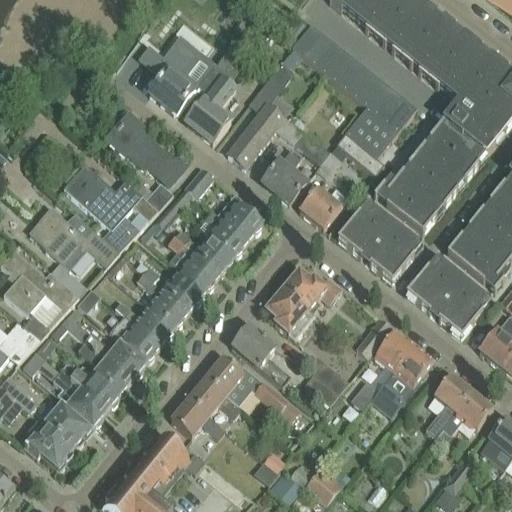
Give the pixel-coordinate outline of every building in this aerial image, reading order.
[(493,148),(497,143),(511,125),(511,83),(506,79),(479,57),(453,36),(426,15),(407,0),(334,0),(329,7),(341,16),(341,15),(342,15),(340,13),(344,9),(370,30),(397,51),(423,73),(450,94),(476,116),(490,127),(487,132),(471,119),(471,120),(470,121),(472,123),(470,126),(466,131),(456,123),(451,129),(428,158),(407,185),(386,212),(419,238),(422,240),(443,214),(465,187),(488,158),(496,149),(495,148),(494,149),(493,148)] [(288,29),(294,22),(279,10),(274,18),(288,29)] [(297,48),(310,31),(298,21),(284,38),(297,48)] [(311,30),(310,31),(297,48),(292,54),(303,63),(322,39),(311,30)] [(334,48),(322,39),(303,63),(315,72),(334,48)] [(149,54),(140,66),(162,83),(149,100),(176,121),(199,92),(200,91),(184,79),(199,59),(193,54),(180,44),(180,45),(164,64),(149,52),(148,53),(149,54)] [(346,57),(334,48),(315,72),(327,82),(346,57)] [(186,128),(213,149),(231,127),(218,116),(236,94),(223,84),(239,63),(228,55),(202,88),(200,91),(199,92),(209,100),(204,106),(186,128)] [(358,67),(346,57),(327,82),(338,91),(358,67)] [(369,76),(358,67),(338,91),(350,101),(369,76)] [(269,111),(294,79),(281,70),(256,101),(268,110),(269,111)] [(381,86),(369,76),(350,101),(362,110),(381,86)] [(393,95),(381,86),(362,110),(367,113),(374,119),(393,95)] [(386,128),(404,104),(393,95),(374,119),(386,128)] [(416,114),(404,104),(386,128),(397,137),(416,114)] [(285,124),(269,111),(268,110),(259,120),(240,145),(228,161),(245,175),(258,159),(275,136),(280,140),(290,128),(288,126),(285,124)] [(386,128),(374,119),(367,113),(367,114),(344,141),(337,151),(373,181),(374,182),(375,182),(384,171),(376,164),(380,159),(392,144),(397,137),(386,128)] [(185,171),(185,170),(126,118),(125,119),(126,120),(112,138),(113,139),(95,160),(96,162),(108,148),(124,163),(127,161),(144,177),(150,172),(154,176),(169,189),(185,171)] [(305,139),(300,135),(290,128),(280,140),(295,151),(305,139)] [(305,158),(314,146),(305,139),(295,151),(305,158)] [(290,210),(302,194),(306,189),(291,176),(301,163),(291,155),(280,169),(279,168),(263,189),(290,210)] [(333,178),(341,168),(330,159),(321,170),(316,177),(327,185),(333,178)] [(140,236),(124,222),(132,213),(148,228),(158,217),(133,195),(124,187),(115,198),(85,171),(64,195),(110,236),(103,244),(120,258),(140,236)] [(201,176),(189,191),(185,195),(197,204),(213,185),(201,176)] [(511,178),(491,205),(470,232),(447,260),(450,263),(484,289),(485,288),(506,261),(511,253),(511,178)] [(133,195),(158,217),(173,200),(161,188),(153,197),(141,186),(133,195)] [(299,217),(324,236),(342,213),(341,213),(348,204),(336,194),(329,203),(317,194),(299,217)] [(217,223),(249,248),(255,240),(257,240),(261,236),(261,234),(263,231),(247,217),(249,214),(235,202),(222,217),(217,223)] [(187,212),(185,210),(178,204),(171,212),(180,219),(187,212)] [(368,207),(349,230),(338,245),(361,263),(374,246),(379,250),(395,228),(368,207)] [(180,219),(171,212),(156,228),(164,236),(180,219)] [(85,244),(66,227),(51,214),(30,239),(45,252),(47,254),(45,256),(47,258),(48,258),(63,272),(64,271),(70,276),(87,255),(107,273),(120,258),(103,244),(93,235),(85,244)] [(207,243),(235,265),(236,264),(238,263),(242,259),(242,257),(249,248),(217,223),(211,218),(204,227),(214,235),(207,243)] [(392,289),(423,250),(395,228),(379,250),(383,253),(369,270),(392,289)] [(191,245),(181,236),(180,237),(174,244),(185,253),(191,245)] [(233,267),(235,265),(207,243),(200,252),(193,260),(221,282),(227,274),(229,274),(233,270),(233,267)] [(168,250),(167,251),(176,259),(169,268),(179,277),(177,280),(204,302),(206,299),(208,297),(210,297),(214,292),(214,290),(221,282),(193,260),(185,253),(174,244),(168,250)] [(50,278),(46,283),(14,256),(2,270),(18,284),(22,281),(64,320),(80,303),(79,303),(81,301),(67,289),(53,277),(51,279),(50,278)] [(465,283),(437,261),(406,300),(430,318),(443,301),(447,305),(465,283)] [(120,274),(126,267),(122,263),(116,270),(120,274)] [(143,280),(154,289),(160,282),(150,273),(143,280)] [(297,275),(280,294),(307,317),(321,302),(330,310),(342,295),(329,284),(323,291),(313,283),(311,286),(297,275)] [(146,298),(156,306),(149,314),(175,336),(177,335),(179,334),(183,330),(183,328),(189,320),(162,297),(154,289),(143,280),(137,287),(147,296),(146,298)] [(202,305),(204,302),(177,280),(162,297),(189,320),(196,311),(198,311),(202,307),(202,305)] [(42,344),(64,320),(22,281),(18,284),(5,300),(20,313),(19,314),(27,322),(28,321),(31,323),(25,330),(42,344)] [(461,343),(492,305),(465,283),(447,305),(452,308),(438,325),(461,343)] [(81,301),(85,296),(76,288),(74,286),(71,284),(67,289),(81,301)] [(307,317),(280,294),(263,315),(277,326),(275,329),(294,345),(314,322),(307,317)] [(511,320),(511,294),(499,310),(511,320)] [(86,320),(91,314),(82,306),(77,312),(86,320)] [(115,315),(125,323),(131,315),(121,307),(115,315)] [(131,358),(120,348),(118,351),(111,358),(91,342),(75,329),(83,320),(75,314),(61,329),(68,335),(85,349),(133,387),(144,373),(146,370),(131,358)] [(135,331),(161,353),(168,345),(170,345),(173,341),(173,338),(175,336),(149,314),(135,331)] [(497,334),(496,335),(479,357),(502,376),(511,363),(511,324),(509,322),(499,336),(497,334)] [(161,353),(135,331),(126,324),(121,331),(129,338),(120,348),(131,358),(146,370),(148,368),(151,368),(154,363),(154,361),(161,353)] [(368,364),(380,350),(392,334),(380,324),(355,354),(368,364)] [(42,344),(25,330),(23,331),(18,327),(7,340),(0,334),(0,373),(14,355),(25,364),(42,344)] [(68,335),(61,329),(51,340),(58,346),(68,335)] [(232,353),(283,393),(281,395),(285,399),(291,391),(287,388),(291,384),(267,365),(276,355),(249,332),(232,353)] [(394,378),(415,352),(395,337),(375,363),(394,378)] [(49,343),(36,358),(44,364),(43,363),(55,349),(49,343)] [(120,402),(133,387),(85,349),(78,358),(89,368),(98,374),(93,379),(120,402)] [(433,369),(434,367),(415,352),(394,378),(380,395),(393,405),(395,407),(404,397),(409,390),(413,393),(421,383),(433,369)] [(23,372),(31,380),(44,364),(36,358),(23,372)] [(306,374),(314,380),(314,379),(340,399),(349,389),(316,362),(306,374)] [(511,363),(502,376),(511,383),(511,363)] [(239,378),(238,377),(223,364),(205,385),(238,413),(251,398),(262,406),(279,420),(291,429),(300,417),(289,408),(288,409),(247,376),(243,373),(239,378)] [(67,371),(61,378),(108,417),(120,402),(93,379),(85,373),(79,381),(67,371)] [(94,433),(108,417),(61,378),(53,387),(63,395),(57,402),(64,407),(63,409),(93,434),(94,433)] [(304,391),(330,412),(340,399),(314,379),(314,380),(304,391)] [(0,390),(0,393),(30,418),(36,410),(27,402),(30,399),(9,381),(0,390)] [(434,403),(446,412),(439,421),(438,420),(425,436),(436,444),(443,436),(472,398),(451,381),(434,403)] [(205,385),(188,406),(209,423),(217,413),(233,425),(242,415),(205,385)] [(364,416),(373,404),(379,397),(367,387),(352,406),(364,416)] [(2,420),(14,406),(0,393),(0,422),(2,420)] [(493,415),(472,398),(443,436),(450,441),(463,426),(476,436),(493,415)] [(192,444),(209,423),(188,406),(171,427),(186,440),(192,444)] [(50,413),(39,426),(44,430),(74,454),(84,442),(85,443),(86,442),(90,436),(91,437),(93,434),(63,409),(56,417),(50,413)] [(481,456),(490,464),(504,475),(511,464),(511,429),(506,425),(481,456)] [(216,428),(209,436),(218,444),(225,436),(216,428)] [(64,467),(74,454),(44,430),(36,439),(31,436),(21,448),(26,452),(24,454),(26,455),(37,465),(40,462),(58,476),(59,475),(58,474),(63,469),(64,469),(65,468),(64,467)] [(164,511),(161,510),(156,506),(178,479),(180,481),(181,479),(179,478),(184,472),(195,480),(205,468),(194,459),(189,466),(182,460),(183,460),(168,447),(167,448),(161,443),(156,450),(154,451),(156,452),(158,453),(149,464),(147,462),(146,461),(145,463),(137,473),(136,474),(137,475),(139,476),(130,487),(128,486),(129,485),(127,485),(126,486),(118,496),(117,498),(118,498),(120,500),(111,511),(109,509),(110,509),(109,508),(108,509),(105,511),(164,511)] [(262,467),(277,480),(287,468),(272,456),(262,467)] [(455,502),(479,471),(468,462),(444,493),(455,502)] [(313,481),(299,470),(289,482),(302,493),(313,481)] [(304,494),(325,511),(326,511),(342,493),(321,475),(304,494)] [(269,494),(288,511),(300,497),(281,480),(269,494)] [(14,495),(12,494),(0,484),(0,511),(1,510),(14,495)]
